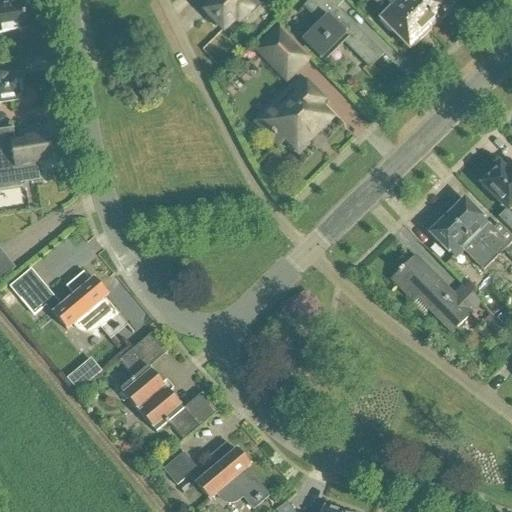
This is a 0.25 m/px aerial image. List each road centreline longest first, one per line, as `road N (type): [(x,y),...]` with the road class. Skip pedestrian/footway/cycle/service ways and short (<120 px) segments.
road 1 (unclassified): [(224,329),(193,326),(162,308),(118,242),(102,198),(67,0)]
road 2 (residential): [(458,511),(283,434),(232,384),(224,329)]
road 3 (residential): [(306,253),(251,184),(161,0)]
road 4 (unclassified): [(306,253),(511,55)]
road 5 (residential): [(511,416),(306,253)]
